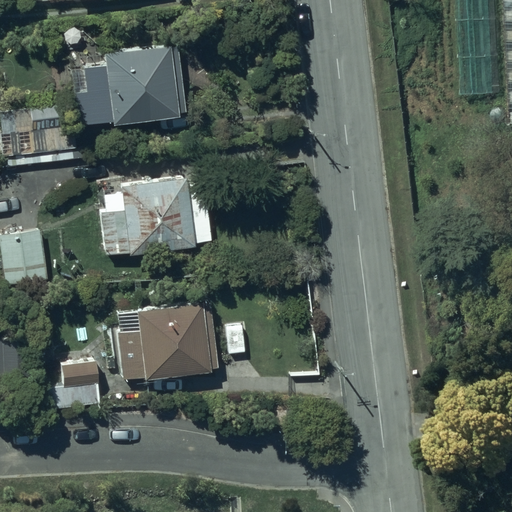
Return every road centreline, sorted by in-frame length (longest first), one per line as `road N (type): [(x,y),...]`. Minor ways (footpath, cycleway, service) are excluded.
road 1 (tertiary): [(328,0),(384,464)]
road 2 (residential): [(384,464),(280,467),(147,448),(0,456)]
